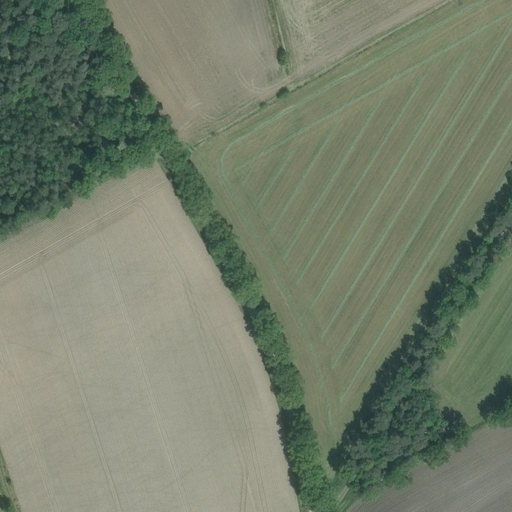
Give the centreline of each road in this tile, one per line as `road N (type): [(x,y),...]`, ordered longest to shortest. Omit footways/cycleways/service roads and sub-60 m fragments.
road 1 (track): [(313,511),(284,383),(256,318),(76,0)]
road 2 (track): [(511,218),(332,511)]
